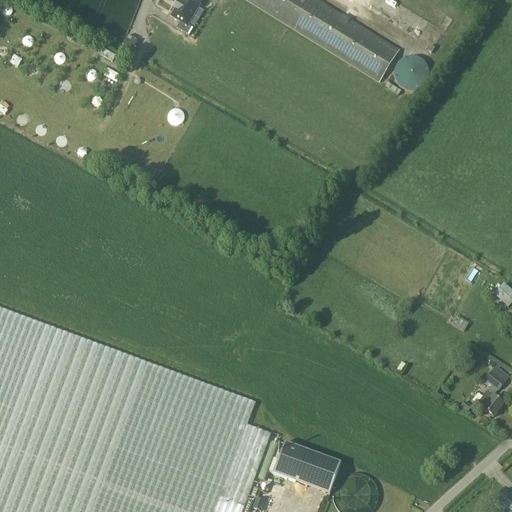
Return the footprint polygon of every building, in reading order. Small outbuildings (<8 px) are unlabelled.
[(176,9),(175,8),(174,9),(176,10),(171,17),(180,23),(187,26),(199,6),(189,0),(181,0),(179,4),(178,3),(177,4),(179,5),(176,9)] [(378,86),(399,53),(315,0),(243,0),(289,29),(378,86)] [(122,42),(132,48),(136,41),(126,36),(122,42)] [(112,62),(115,56),(101,49),(98,55),(112,62)] [(431,76),(431,72),(430,68),(428,64),(426,62),(423,59),(419,57),(415,56),(411,56),(407,56),(404,57),(401,59),(398,61),(395,63),(393,68),(392,71),(391,75),(392,79),(392,83),(394,87),(397,89),(400,92),(403,94),(407,95),(411,96),(414,96),(418,95),(422,93),(425,91),(427,88),(430,84),(431,81),(431,76)] [(103,76),(116,82),(120,75),(107,69),(103,76)] [(90,70),(85,77),(92,82),(96,75),(90,70)] [(67,80),(60,84),(64,92),(71,88),(67,80)] [(175,127),(185,120),(177,108),(167,115),(175,127)] [(511,303),(511,291),(503,283),(497,289),(511,303)] [(0,511),(241,511),(269,438),(271,435),(247,426),(255,404),(0,308),(0,511)] [(455,316),(450,325),(463,332),(468,324),(455,316)] [(482,410),(493,418),(503,405),(493,398),(504,383),(509,377),(495,367),(491,373),(484,381),(491,387),(483,398),(477,405),(482,410)] [(285,444),(272,475),(329,497),(341,466),(285,444)] [(354,470),(331,493),(349,511),(362,511),(380,495),(354,470)] [(493,503),(502,511),(511,511),(511,495),(506,490),(493,503)]
